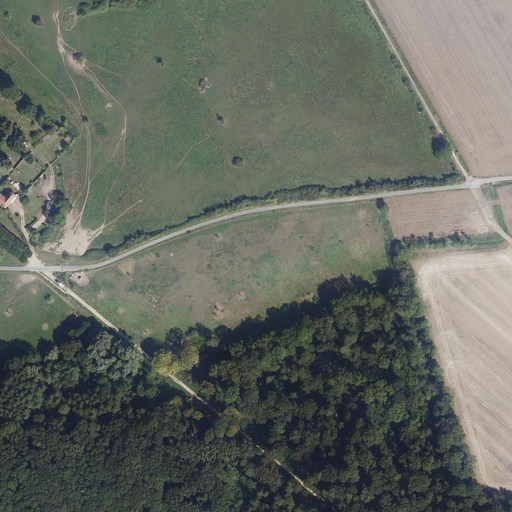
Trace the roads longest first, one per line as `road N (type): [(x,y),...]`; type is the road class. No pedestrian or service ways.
road 1 (unclassified): [(472,184),(244,212),(91,267),(0,268)]
road 2 (track): [(231,424),(0,232)]
road 3 (track): [(367,0),(472,184)]
road 4 (track): [(231,424),(339,511)]
road 5 (track): [(143,511),(231,424)]
